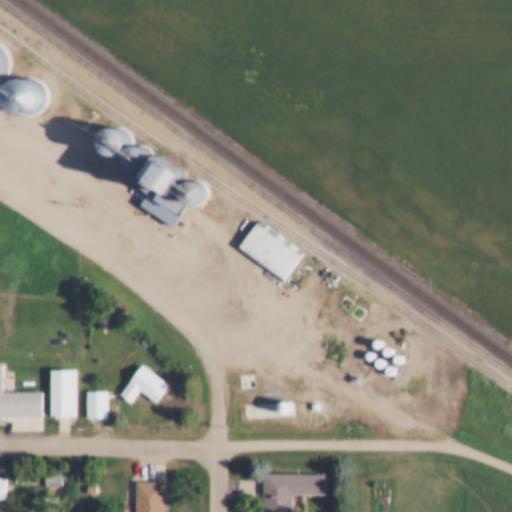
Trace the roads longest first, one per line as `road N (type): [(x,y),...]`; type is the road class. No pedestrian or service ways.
road 1 (residential): [(511,463),(202,313),(0,179)]
road 2 (residential): [(445,437),(219,444)]
road 3 (residential): [(219,444),(0,445)]
road 4 (residential): [(219,444),(218,373),(202,313)]
